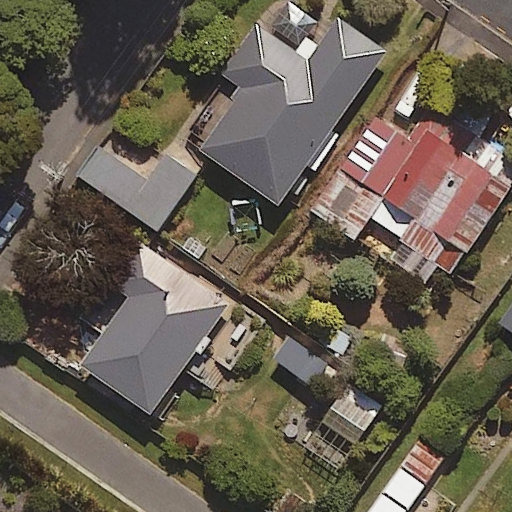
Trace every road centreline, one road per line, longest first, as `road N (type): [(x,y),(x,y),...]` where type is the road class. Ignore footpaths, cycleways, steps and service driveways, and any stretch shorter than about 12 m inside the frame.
road 1 (residential): [(139,0),(0,204)]
road 2 (residential): [(0,383),(183,511)]
